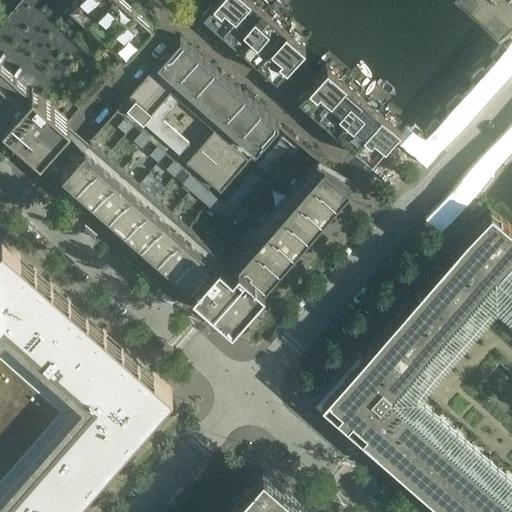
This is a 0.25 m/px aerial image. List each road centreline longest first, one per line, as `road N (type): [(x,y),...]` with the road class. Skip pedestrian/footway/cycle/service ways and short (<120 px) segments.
road 1 (residential): [(511,92),(245,395)]
road 2 (residential): [(245,395),(20,200)]
road 3 (residential): [(176,17),(20,200)]
road 4 (residential): [(176,17),(356,176)]
road 5 (residential): [(379,511),(245,395)]
road 6 (residential): [(245,395),(143,511)]
